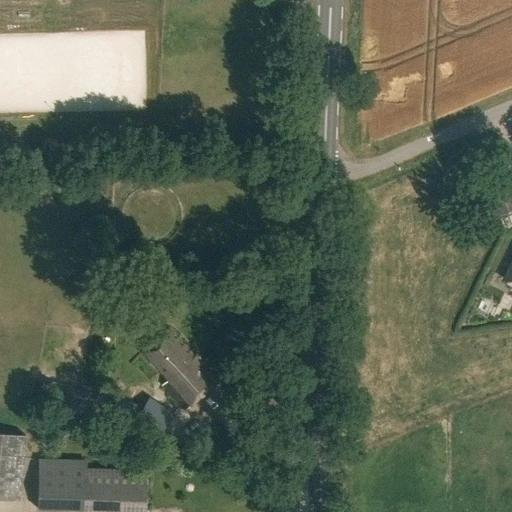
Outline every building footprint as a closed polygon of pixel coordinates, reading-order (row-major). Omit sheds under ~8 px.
[(511,203),(511,192),(503,167),(478,176),(491,212),(511,203)] [(511,261),(503,281),(511,285),(511,261)] [(191,360),(165,332),(140,355),(164,382),(159,387),(182,413),(216,382),(193,357),(191,360)] [(92,393),(42,380),(36,403),(86,416),(92,393)] [(139,409),(116,400),(110,417),(133,425),(139,409)] [(174,414),(154,400),(136,424),(156,438),(174,414)] [(25,435),(0,432),(0,497),(19,500),(25,435)] [(86,460),(39,458),(37,509),(135,511),(144,511),(146,468),(86,467),(86,460)]
